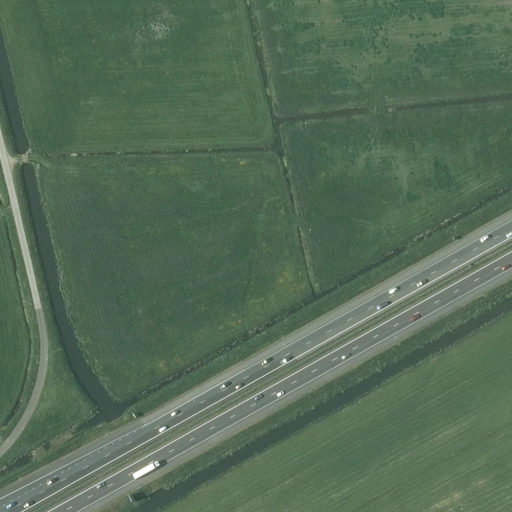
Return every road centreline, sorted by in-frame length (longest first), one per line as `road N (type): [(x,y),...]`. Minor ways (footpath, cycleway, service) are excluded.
road 1 (motorway): [(511,228),(7,511)]
road 2 (motorway): [(63,511),(511,260)]
road 3 (unclassified): [(0,452),(31,408),(42,344),(0,142)]
